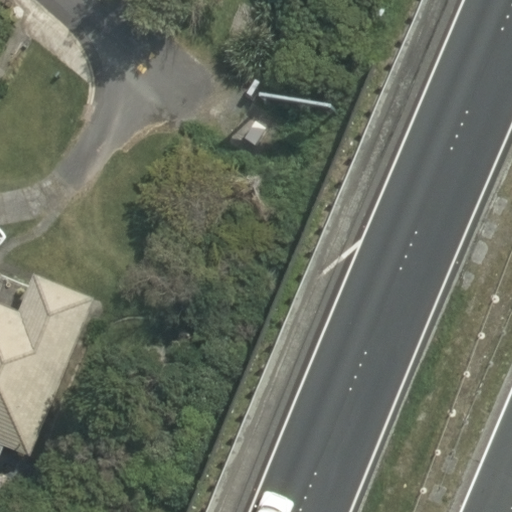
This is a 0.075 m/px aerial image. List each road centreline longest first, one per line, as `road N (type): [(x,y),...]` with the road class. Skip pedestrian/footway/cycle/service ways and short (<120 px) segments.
road 1 (motorway): [(296,511),(511,15)]
road 2 (residential): [(77,0),(164,85)]
